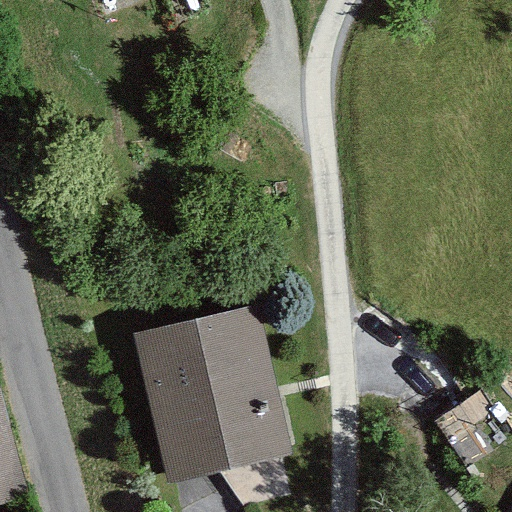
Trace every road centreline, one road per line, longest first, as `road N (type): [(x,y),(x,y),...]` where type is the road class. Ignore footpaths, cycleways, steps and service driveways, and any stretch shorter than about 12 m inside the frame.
road 1 (residential): [(342,511),(344,416),(317,110),(323,51),(343,0)]
road 2 (unclassified): [(59,511),(0,291)]
